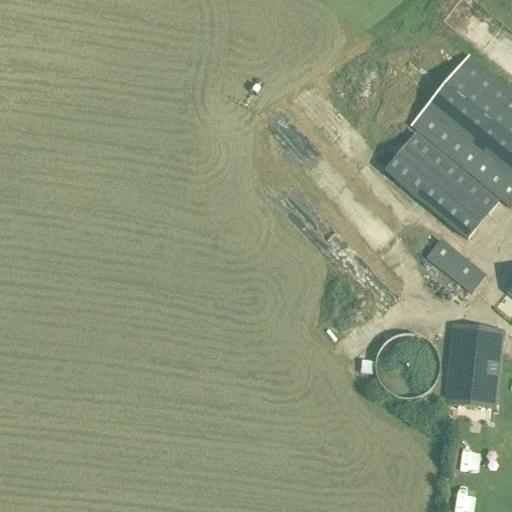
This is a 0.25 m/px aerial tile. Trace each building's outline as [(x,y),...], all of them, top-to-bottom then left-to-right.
[(494,52),(511,31),(511,30),(477,0),(469,0),(454,18),(494,52)] [(511,211),(511,210),(511,97),(465,59),(409,128),(511,211)] [(306,108),(320,96),(314,88),(299,100),(306,108)] [(466,242),(496,205),(413,136),(382,173),(466,242)] [(301,186),(280,209),(286,215),(308,192),(301,186)] [(435,266),(449,249),(440,242),(426,259),(435,266)] [(485,278),(476,271),(462,288),(471,295),(485,278)] [(495,413),(504,332),(451,326),(442,407),(495,413)] [(406,402),(411,402),(416,400),(421,398),(425,396),(429,393),(432,389),(435,384),(437,380),(438,375),(439,369),(438,364),(437,359),(435,355),(432,350),(429,346),(425,343),(421,340),(416,338),(411,337),(406,337),(401,337),(396,338),(391,340),(387,343),(383,346),(380,350),(377,355),(375,359),(374,364),(373,369),(374,375),(375,380),(377,384),(380,389),(383,392),(387,396),(391,398),(396,400),(401,402),(406,402)] [(466,451),(464,469),(479,471),(481,453),(466,451)]
